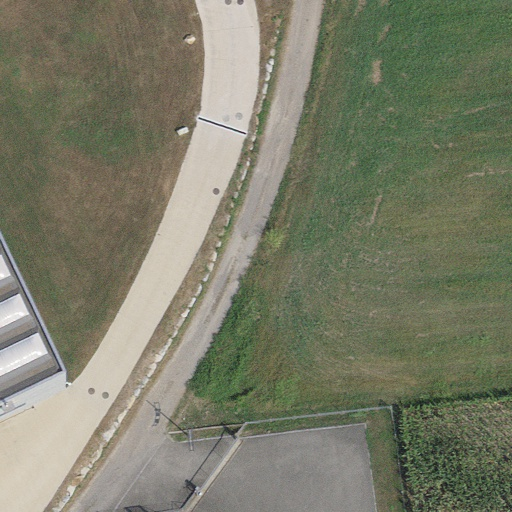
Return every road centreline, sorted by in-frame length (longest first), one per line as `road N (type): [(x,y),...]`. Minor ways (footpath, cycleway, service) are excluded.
road 1 (track): [(71,511),(166,421),(273,128),(301,0)]
road 2 (unknown): [(206,0),(220,44),(239,222)]
